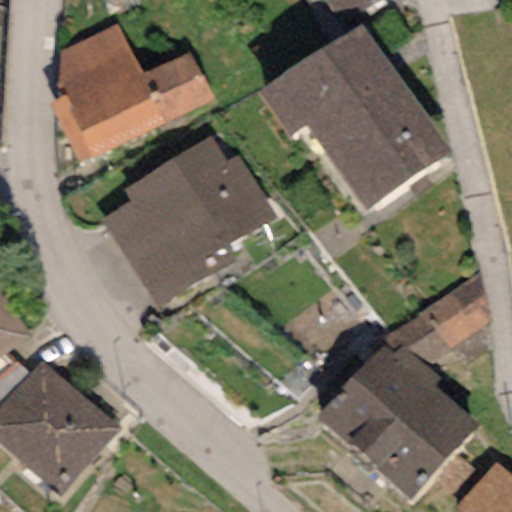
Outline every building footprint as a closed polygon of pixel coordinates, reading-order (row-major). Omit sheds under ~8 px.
[(326,0),(336,19),(373,0),(326,0)] [(361,23),(257,93),(287,138),(305,126),(365,213),(450,155),(361,23)] [(58,98),(49,101),(78,165),(210,101),(187,54),(146,77),(118,28),(59,52),(58,98)] [(129,203),(101,220),(154,311),(239,261),(230,246),(275,219),(239,158),(226,165),(211,138),(122,190),(129,203)] [(477,276),(383,340),(399,356),(405,349),(422,367),(489,320),(477,276)] [(0,357),(28,340),(0,296),(0,357)] [(320,417),(361,456),(429,385),(436,379),(422,367),(405,349),(399,356),(383,340),(337,387),(343,393),(320,417)] [(40,363),(0,411),(0,449),(59,498),(118,427),(40,363)] [(429,385),(361,456),(409,499),(476,429),(429,385)] [(456,508),(461,511),(511,511),(511,480),(493,465),(456,508)]
